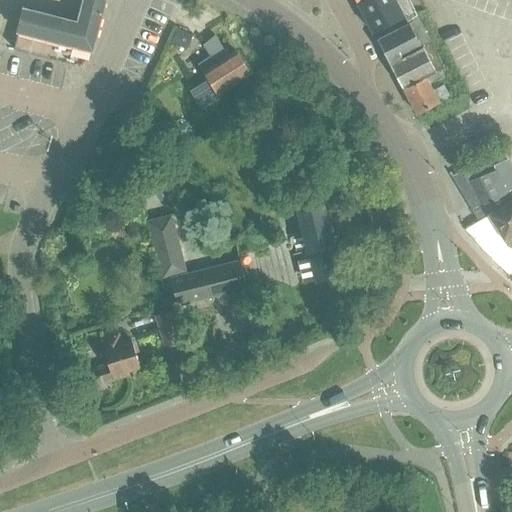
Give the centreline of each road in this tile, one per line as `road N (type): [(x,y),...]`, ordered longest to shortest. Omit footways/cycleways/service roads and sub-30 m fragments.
road 1 (unclassified): [(56,462),(22,260),(137,0)]
road 2 (secondary): [(53,511),(405,385)]
road 3 (residential): [(327,348),(56,462)]
road 4 (secondary): [(448,320),(420,193),(355,79)]
road 5 (secondary): [(355,79),(255,0)]
